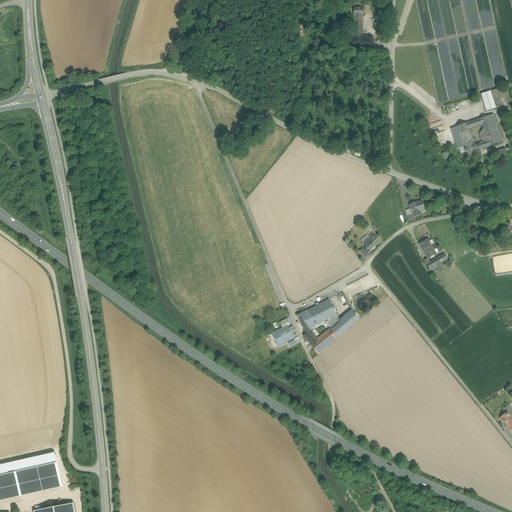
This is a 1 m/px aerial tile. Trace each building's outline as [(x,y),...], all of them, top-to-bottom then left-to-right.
[(362,22),(354,22),(354,36),(352,36),(352,48),(372,48),(372,37),(361,37),(362,22)] [(492,91),(497,108),(502,106),(497,90),(492,91)] [(481,94),(486,111),(496,108),(491,91),(481,94)] [(496,139),(501,137),(493,114),(488,116),(496,139)] [(496,139),(488,116),(480,119),(481,125),(484,133),(487,141),(496,139)] [(440,149),(451,146),(443,126),(436,117),(422,122),(432,135),(435,135),(440,149)] [(481,125),(480,119),(467,123),(469,129),(481,125)] [(473,140),(469,129),(467,123),(452,129),(459,148),(464,147),(463,146),(474,142),(475,142),(474,140),(473,140)] [(481,143),(483,148),(493,144),(502,142),(501,137),(496,139),(487,141),(483,143),(481,143)] [(474,142),(463,146),(464,147),(465,152),(466,154),(480,150),(478,144),(475,146),(474,142)] [(504,149),(494,153),(496,159),(507,156),(504,149)] [(422,201),(409,205),(414,217),(421,214),(420,211),(425,209),(422,201)] [(380,242),(373,235),(372,236),(370,234),(362,241),(371,251),(380,242)] [(428,239),(419,244),(428,259),(436,254),(428,239)] [(365,249),(360,253),(367,261),(371,257),(365,249)] [(452,265),(446,254),(432,261),(431,260),(428,261),(433,271),(439,268),(440,272),(452,265)] [(368,275),(347,286),(354,299),(378,287),(368,275)] [(351,308),(343,292),(336,296),(344,312),(351,308)] [(365,296),(363,297),(361,297),(360,298),(359,300),(358,301),(357,303),(357,305),(357,306),(358,308),(359,310),(360,311),(362,312),(364,312),(365,312),(367,312),(369,311),(370,310),(372,309),(373,307),(373,306),(373,304),(373,302),(372,300),(371,299),(370,298),(368,297),(367,296),(365,296)] [(304,317),(310,329),(316,326),(312,319),(313,318),(333,308),(329,299),(320,304),(315,306),(301,313),(303,318),(304,317)] [(312,319),(316,326),(330,319),(330,320),(313,333),(311,332),(306,334),(303,336),(318,354),(347,330),(340,322),(339,319),(333,308),(313,318),(312,319)] [(340,322),(347,330),(360,320),(351,310),(339,319),(340,322)] [(303,318),(299,320),(306,334),(311,332),(310,329),(304,317),(303,318)] [(283,328),(272,333),(278,346),(294,338),(290,325),(287,319),(280,322),(283,328)] [(507,413),(500,418),(511,435),(511,404),(505,409),(507,413)] [(74,511),(73,503),(34,511),(33,511),(74,511)]
